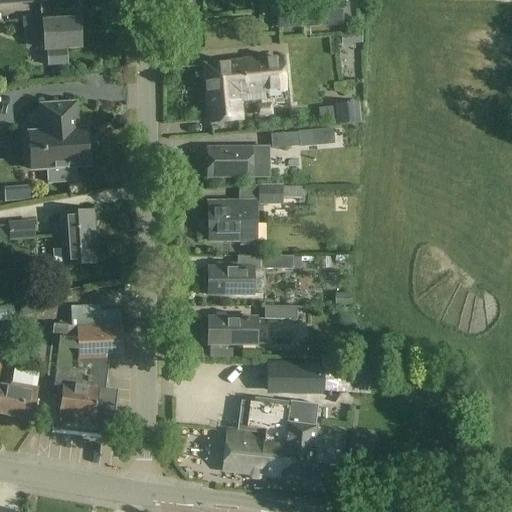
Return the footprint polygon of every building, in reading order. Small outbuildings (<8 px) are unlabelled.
[(314,0),(279,2),(280,28),(340,25),(339,0),(314,0)] [(25,28),(23,28),(24,38),(45,37),(46,50),(81,48),(80,21),(45,23),(45,19),(25,20),(25,28)] [(64,52),(46,55),(48,67),(66,64),(64,52)] [(207,98),(238,95),(282,90),(279,59),(204,67),(207,98)] [(333,84),(336,126),(361,124),(360,109),(364,108),(362,82),(333,84)] [(238,95),(207,98),(210,122),(240,119),(238,95)] [(77,122),(75,104),(41,106),(43,133),(29,134),(32,170),(48,169),(49,183),(77,181),(75,167),(89,166),(86,130),(76,130),(76,122),(77,122)] [(272,151),(306,148),(305,134),(271,136),(272,151)] [(268,150),(208,150),(208,178),(268,178),(268,150)] [(283,187),(259,187),(259,206),(282,206),(282,201),(297,201),(297,189),(283,189),(283,187)] [(256,245),(255,204),(209,204),(209,242),(242,241),(242,245),(256,245)] [(63,215),(67,266),(96,264),(93,213),(63,215)] [(35,222),(9,224),(10,243),(36,241),(35,222)] [(261,258),(261,271),(290,271),(290,258),(261,258)] [(301,258),(290,258),(290,271),(301,271),(301,258)] [(253,296),(253,271),(208,269),(208,296),(253,296)] [(12,305),(0,307),(0,323),(15,320),(12,305)] [(73,310),(74,331),(76,364),(109,362),(124,361),(121,313),(100,314),(100,308),(73,310)] [(297,308),(265,308),(265,321),(296,321),(296,319),(297,319),(297,308)] [(32,333),(45,329),(40,316),(28,320),(32,333)] [(208,346),(256,346),(256,320),(208,319),(208,346)] [(105,391),(109,362),(76,364),(74,331),(58,329),(52,377),(57,377),(55,386),(58,387),(53,427),(112,434),(117,393),(105,391)] [(323,363),(323,393),(372,396),(383,382),(385,363),(322,359),(322,363),(323,363)] [(266,395),(323,396),(323,393),(323,363),(322,363),(266,362),(266,395)] [(0,397),(0,414),(20,418),(20,420),(33,422),(38,391),(13,387),(12,389),(2,387),(0,397)] [(315,428),(264,423),(263,436),(228,433),(224,473),(310,482),(315,428)] [(200,456),(200,473),(218,474),(219,457),(200,456)]
